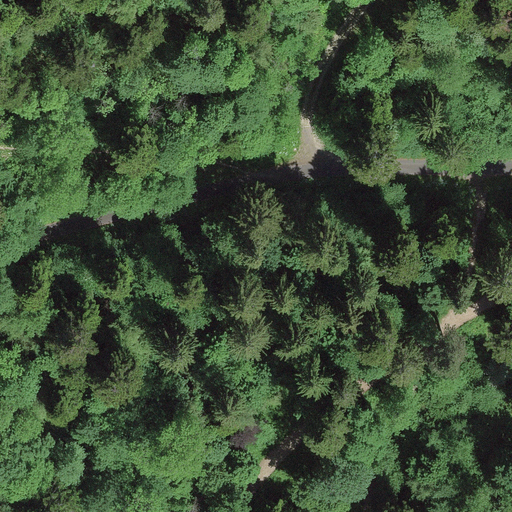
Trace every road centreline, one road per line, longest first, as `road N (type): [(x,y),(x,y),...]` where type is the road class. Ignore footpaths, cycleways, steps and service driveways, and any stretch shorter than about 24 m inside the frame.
road 1 (unclassified): [(0,247),(289,169),(511,165)]
road 2 (track): [(0,151),(289,169),(388,0)]
road 3 (track): [(511,287),(294,435),(260,464),(233,511)]
road 4 (track): [(366,511),(474,166)]
